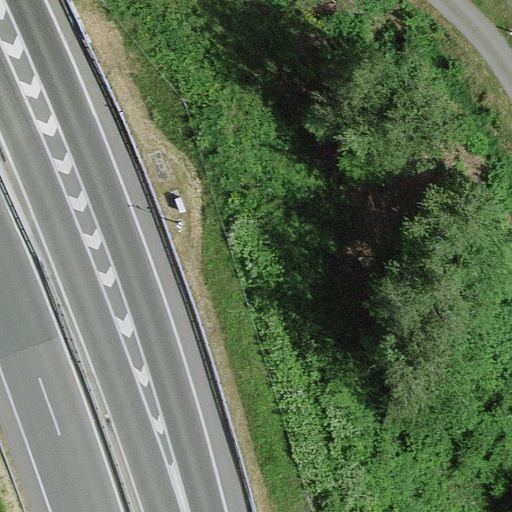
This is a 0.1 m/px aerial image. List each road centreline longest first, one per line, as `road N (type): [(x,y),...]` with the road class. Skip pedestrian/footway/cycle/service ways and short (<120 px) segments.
road 1 (trunk): [(185,511),(94,243),(0,17)]
road 2 (trunk): [(0,281),(83,511)]
